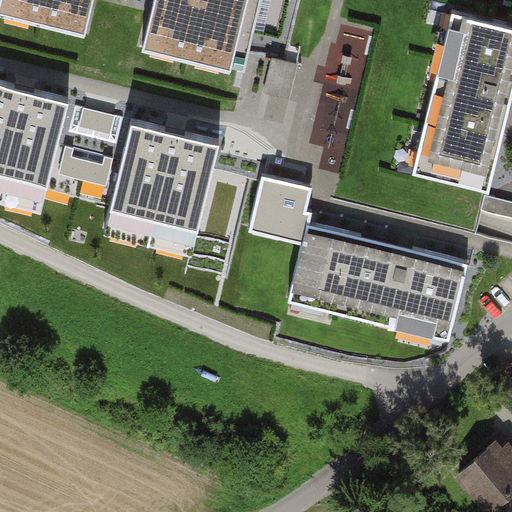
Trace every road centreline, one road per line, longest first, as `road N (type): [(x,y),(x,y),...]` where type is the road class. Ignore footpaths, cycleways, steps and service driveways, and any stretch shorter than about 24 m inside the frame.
road 1 (track): [(0,235),(249,344),(434,390)]
road 2 (residential): [(511,323),(288,511)]
